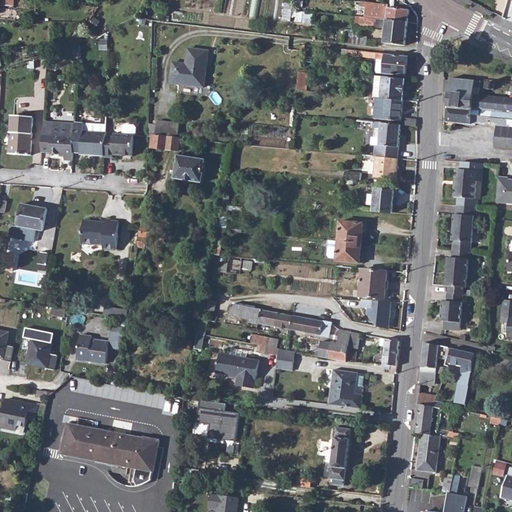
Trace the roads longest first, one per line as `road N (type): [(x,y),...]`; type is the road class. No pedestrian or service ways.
road 1 (tertiary): [(430,144),(393,511)]
road 2 (residential): [(0,175),(141,186)]
road 3 (tertiary): [(445,9),(431,45),(430,144)]
